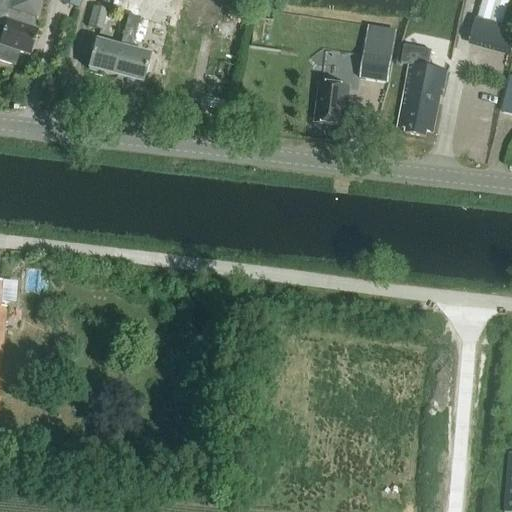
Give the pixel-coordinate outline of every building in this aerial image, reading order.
[(36,21),(43,0),(0,0),(0,26),(4,28),(0,40),(0,63),(15,68),(19,54),(29,58),(37,34),(33,32),(36,21)] [(60,0),(59,4),(77,9),(79,0),(60,0)] [(119,50),(112,78),(126,82),(126,84),(138,87),(139,85),(142,86),(149,58),(140,55),(130,53),(133,42),(143,45),(148,27),(149,22),(174,28),(174,26),(181,0),(129,0),(125,17),(128,18),(119,50)] [(511,0),(482,0),(477,21),(502,28),(509,0),(511,0)] [(101,32),(107,12),(92,8),(87,28),(101,32)] [(387,86),(396,33),(368,28),(359,81),(387,86)] [(95,43),(88,71),(112,78),(119,50),(95,43)] [(413,67),(398,129),(406,131),(405,135),(426,140),(425,140),(427,134),(433,135),(440,98),(442,98),(448,74),(447,73),(447,75),(428,70),(432,54),(409,48),(405,65),(413,67)] [(511,79),(510,79),(502,114),(511,116),(511,79)] [(342,130),(347,92),(321,89),(316,127),(342,130)]
